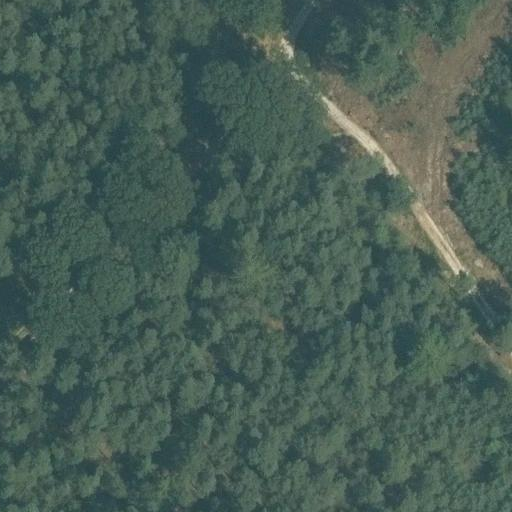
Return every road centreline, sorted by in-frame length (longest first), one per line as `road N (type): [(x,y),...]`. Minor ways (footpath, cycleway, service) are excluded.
road 1 (track): [(267,56),(217,137),(0,358)]
road 2 (track): [(511,347),(352,135),(267,56)]
